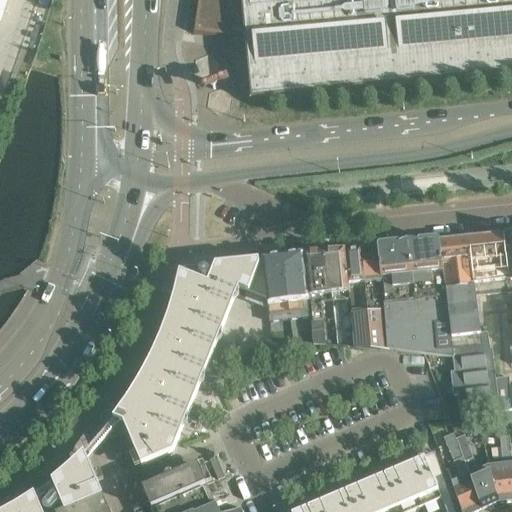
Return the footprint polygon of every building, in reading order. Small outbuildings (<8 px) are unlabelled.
[(202,0),(197,31),(247,41),(243,0),(202,0)] [(511,0),(243,0),(247,41),(252,99),(511,75),(511,0)] [(194,58),(193,78),(217,79),(218,60),(194,58)] [(505,237),(440,244),(447,291),(453,340),(479,337),(473,289),(475,288),(475,285),(510,282),(505,237)] [(383,280),(382,283),(385,311),(388,350),(400,351),(400,352),(453,360),(454,360),(454,353),(453,340),(447,291),(440,244),(379,250),(383,280)] [(379,250),(363,252),(366,284),(382,283),(383,280),(379,250)] [(363,252),(346,254),(349,286),(366,284),(363,252)] [(346,254),(329,255),(334,297),(350,295),(349,286),(346,254)] [(329,255),(306,258),(310,308),(314,344),(326,345),(322,305),(335,304),(334,297),(329,255)] [(306,258),(263,262),(269,311),(310,308),(306,258)] [(269,311),(263,262),(210,268),(182,270),(176,292),(171,310),(161,339),(149,365),(140,382),(128,401),(114,421),(115,421),(121,423),(124,425),(142,467),(174,454),(228,318),(231,310),(236,298),(269,311)] [(385,311),(351,314),(354,348),(388,350),(385,311)] [(455,375),(451,375),(453,393),(457,393),(460,419),(468,418),(500,414),(511,412),(511,409),(510,388),(510,387),(509,378),(495,380),(492,353),(490,353),(487,336),(479,337),(453,340),(454,353),(454,360),(455,375)] [(495,427),(505,426),(504,416),(494,417),(495,427)] [(462,480),(452,485),(461,511),(479,511),(482,511),(471,476),(470,476),(456,441),(453,435),(444,439),(462,480)] [(456,441),(470,476),(471,476),(482,511),(485,509),(486,510),(498,504),(500,504),(489,468),(479,472),(465,438),(456,441)] [(503,466),(489,468),(500,504),(511,502),(511,458),(511,447),(509,438),(500,439),(503,466)] [(68,511),(103,497),(85,454),(75,464),(59,478),(50,486),(40,494),(12,509),(7,511),(68,511)] [(285,511),(411,511),(423,507),(442,499),(439,492),(436,484),(432,476),(429,468),(425,460),(423,455),(404,463),(385,471),(366,479),(347,487),(328,495),(309,503),(290,511),(288,511),(287,510),(286,510),(285,511)] [(435,455),(425,460),(429,468),(438,464),(435,455)] [(219,481),(225,478),(217,458),(210,461),(219,481)] [(143,490),(147,497),(153,511),(208,487),(207,486),(213,484),(204,464),(199,466),(174,477),(174,476),(172,475),(171,475),(168,475),(167,476),(166,477),(166,479),(166,480),(143,490)] [(438,464),(429,468),(432,476),(441,472),(438,464)] [(441,472),(432,476),(436,484),(444,480),(441,472)] [(444,480),(436,484),(439,492),(447,489),(444,480)] [(208,487),(153,511),(201,511),(216,506),(208,487)] [(447,489),(439,492),(442,499),(443,500),(450,497),(447,489)] [(109,511),(103,497),(68,511),(109,511)] [(450,497),(443,500),(446,508),(452,505),(450,497)]
